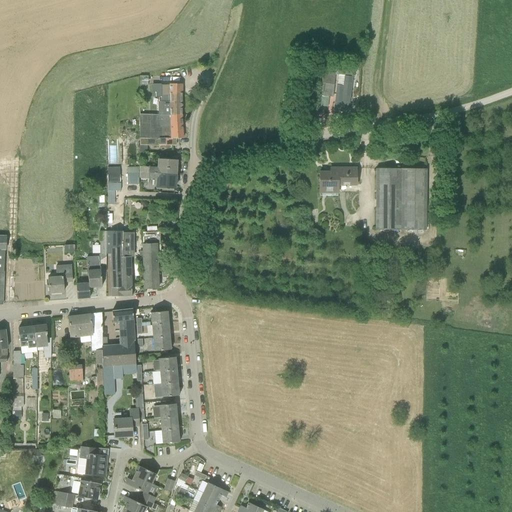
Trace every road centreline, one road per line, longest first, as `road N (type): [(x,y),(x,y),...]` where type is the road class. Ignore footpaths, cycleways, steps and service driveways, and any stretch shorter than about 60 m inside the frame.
road 1 (unclassified): [(188,169),(511,90)]
road 2 (residential): [(0,315),(180,296)]
road 3 (residential): [(196,447),(180,296)]
road 4 (residential): [(109,511),(123,455),(159,463),(196,447)]
road 5 (residential): [(180,296),(188,169)]
